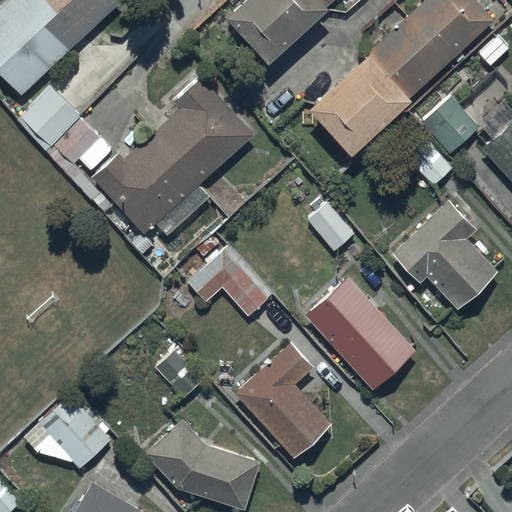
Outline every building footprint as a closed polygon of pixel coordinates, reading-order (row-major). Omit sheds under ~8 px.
[(120,2),(118,0),(9,0),(0,9),(0,73),(20,95),(120,2)] [(246,0),(226,18),(268,65),(327,11),(324,7),(332,0),(246,0)] [(368,57),(308,110),(350,157),(411,104),(406,99),(495,20),(477,0),(425,0),(365,53),(368,57)] [(124,158),(119,152),(90,178),(142,235),(156,223),(167,235),(210,196),(199,185),(254,134),(202,77),(174,103),(179,108),(124,158)] [(99,136),(51,86),(16,119),(48,151),(55,144),(72,162),(99,136)] [(449,97),(420,122),(451,153),(478,127),(449,97)] [(478,122),(492,139),(480,149),(511,182),(511,111),(502,100),(478,122)] [(404,154),(433,185),(453,166),(424,135),(404,154)] [(327,200),(306,218),(334,250),(355,233),(327,200)] [(475,228),(447,200),(391,254),(419,283),(425,277),(458,311),(499,271),(466,237),(475,228)] [(227,246),(187,282),(205,301),(221,287),(249,317),(273,295),(227,246)] [(417,352),(347,276),(303,315),(373,392),(417,352)] [(312,368),(289,343),(234,392),(294,458),(331,424),(295,384),(312,368)] [(202,380),(174,350),(155,367),(183,397),(202,380)] [(67,395),(37,423),(44,432),(30,444),(38,453),(73,462),(79,468),(109,439),(67,395)] [(182,420),(145,452),(177,490),(244,510),(259,462),(205,445),(182,420)] [(0,471),(0,511),(9,511),(24,499),(0,471)] [(143,511),(91,481),(72,511),(143,511)]
